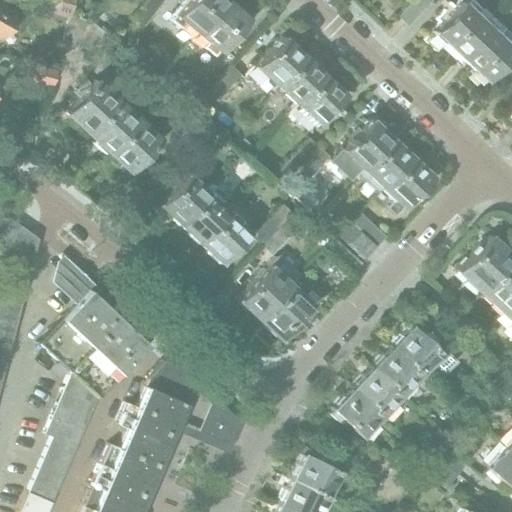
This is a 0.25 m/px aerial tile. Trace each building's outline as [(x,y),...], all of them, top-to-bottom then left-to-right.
[(66,17),(67,15),(70,4),(56,0),(53,13),(66,17)] [(141,26),(161,0),(144,0),(131,18),(141,26)] [(194,33),(222,0),(184,0),(172,14),(173,15),(170,19),(180,28),(183,24),(194,33)] [(224,0),(222,0),(194,33),(205,43),(202,47),(212,56),(215,52),(216,53),(245,18),(224,0)] [(406,25),(422,7),(414,0),(411,0),(397,17),(406,25)] [(456,55),(489,18),(471,0),(465,7),(459,1),(422,40),(434,51),(443,42),(456,55)] [(0,36),(13,13),(0,6),(0,36)] [(76,46),(83,19),(67,15),(66,17),(60,40),(76,46)] [(473,87),(509,49),(503,43),(509,36),(489,18),(456,55),(469,67),(461,76),(473,87)] [(83,19),(76,46),(86,49),(102,32),(87,20),(83,19)] [(266,86),(269,88),(300,55),(293,49),(294,48),(286,40),(285,41),(280,36),(252,65),(270,82),(266,86)] [(289,107),(321,74),(316,70),(317,69),(309,61),(308,62),(300,55),(269,88),(271,90),(275,86),(290,101),(286,105),(289,107)] [(48,84),(52,70),(25,64),(22,77),(48,84)] [(217,96),(238,73),(228,64),(207,87),(217,96)] [(328,81),(321,74),(289,107),(284,112),(293,120),(301,111),(314,123),(342,94),(337,89),(337,88),(329,80),(328,81)] [(80,134),(112,98),(92,78),(87,83),(82,78),(70,91),(76,97),(63,112),(71,119),(68,122),(80,134)] [(124,97),(131,89),(125,84),(118,92),(124,97)] [(127,129),(136,119),(127,112),(112,98),(80,134),(81,134),(84,131),(93,140),(90,143),(103,155),(127,129)] [(511,99),(499,113),(511,124),(511,123),(511,99)] [(173,135),(185,146),(207,122),(196,111),(173,135)] [(379,145),(387,136),(384,133),(385,132),(377,124),(376,126),(368,118),(344,145),(338,150),(347,158),(349,156),(360,166),(379,145)] [(127,129),(103,155),(115,166),(118,163),(125,170),(139,156),(144,160),(156,147),(154,145),(152,143),(156,138),(136,119),(127,129)] [(207,122),(185,146),(194,154),(216,130),(207,122)] [(381,186),(408,156),(387,136),(379,145),(360,166),(358,168),(368,177),(370,175),(381,186)] [(251,146),(241,137),(234,145),(243,155),(251,146)] [(280,167),(290,175),(317,146),(315,145),(306,137),(299,145),(286,159),(280,167)] [(317,146),(290,175),(299,184),(326,156),(317,146)] [(408,156),(381,186),(394,197),(392,199),(400,207),(407,200),(408,201),(412,197),(411,196),(429,176),(421,168),(422,167),(414,159),(413,161),(408,156)] [(176,224),(212,186),(210,184),(204,191),(184,173),(155,204),(164,212),(163,213),(175,225),(176,224)] [(197,243),(232,205),(231,203),(224,210),(207,195),(214,187),(212,186),(176,224),(184,231),(184,233),(195,244),(197,243)] [(232,205),(197,243),(204,250),(203,251),(215,263),(217,262),(218,262),(247,232),(228,214),(234,207),(232,205)] [(259,245),(284,218),(289,213),(280,205),(250,237),(259,245)] [(356,230),(374,247),(383,236),(357,212),(356,211),(347,221),(356,230)] [(0,246),(6,251),(8,244),(12,232),(17,225),(3,215),(0,219),(0,246)] [(284,218),(259,245),(269,255),(295,228),(284,218)] [(335,234),(344,243),(356,230),(347,221),(335,234)] [(35,238),(17,225),(12,232),(8,244),(32,250),(35,238)] [(362,259),(374,247),(356,230),(344,243),(362,259)] [(481,288),(509,256),(486,235),(457,266),(467,275),(463,279),(477,292),(481,288)] [(358,263),(332,237),(323,247),(349,273),(358,263)] [(29,262),(32,250),(8,244),(6,251),(5,256),(29,262)] [(26,273),(29,262),(5,256),(2,267),(26,273)] [(267,264),(233,300),(255,320),(288,284),(296,275),(275,256),(267,264)] [(499,313),(511,298),(511,258),(509,256),(481,288),(492,298),(488,302),(499,313)] [(0,279),(23,285),(26,273),(2,267),(0,276),(0,279)] [(0,291),(20,296),(23,285),(0,279),(0,291)] [(288,284),(255,320),(276,339),(296,318),(297,319),(302,314),(300,313),(309,304),(288,284)] [(49,436),(73,447),(94,397),(144,344),(95,298),(85,289),(73,302),(72,303),(35,342),(68,373),(66,374),(42,433),(49,436)] [(0,303),(17,308),(20,296),(0,291),(0,303)] [(449,321),(458,310),(440,293),(431,303),(449,321)] [(511,298),(499,313),(510,322),(511,319),(511,298)] [(0,315),(14,320),(17,308),(0,303),(0,315)] [(458,310),(449,321),(454,325),(464,315),(458,310)] [(0,328),(11,331),(14,320),(0,315),(0,328)] [(386,346),(419,377),(431,365),(441,374),(453,361),(443,351),(439,355),(425,342),(428,339),(412,318),(406,324),(386,346)] [(0,340),(8,343),(11,331),(0,328),(0,340)] [(0,352),(5,354),(8,343),(0,340),(0,352)] [(419,377),(386,346),(367,366),(400,397),(419,377)] [(505,378),(511,371),(511,353),(496,370),(505,378)] [(505,378),(496,370),(485,360),(476,370),(496,389),(505,378)] [(120,414),(169,436),(193,381),(155,365),(148,380),(136,407),(125,403),(120,414)] [(400,397),(367,366),(348,386),(381,418),(400,397)] [(496,389),(476,370),(468,379),(488,397),(496,389)] [(511,384),(505,378),(496,389),(511,403),(511,384)] [(361,438),(381,418),(348,386),(328,407),(330,409),(327,413),(337,423),(341,419),(361,438)] [(156,466),(169,436),(120,414),(106,444),(127,453),(156,466)] [(221,442),(228,424),(211,417),(203,435),(221,442)] [(511,434),(502,446),(511,455),(511,434)] [(68,458),(73,447),(49,436),(44,447),(68,458)] [(142,496),(156,466),(127,453),(106,444),(93,474),(127,489),(142,496)] [(286,478),(328,498),(340,473),(323,464),(325,460),(315,453),(303,446),(299,452),(286,478)] [(431,458),(454,475),(455,476),(464,463),(440,446),(431,458)] [(511,493),(511,455),(502,446),(483,467),(511,493)] [(68,458),(44,447),(40,458),(64,469),(68,458)] [(59,480),(64,469),(40,458),(35,469),(59,480)] [(392,468),(413,482),(420,471),(399,458),(392,468)] [(446,486),(454,475),(431,458),(423,469),(446,486)] [(413,482),(392,468),(385,479),(405,493),(413,482)] [(59,480),(35,469),(30,480),(54,491),(59,480)] [(97,511),(134,511),(142,496),(127,489),(93,474),(80,504),(97,511)] [(292,511),(320,511),(328,498),(286,478),(274,503),(292,511)] [(405,493),(385,479),(378,489),(398,503),(405,493)] [(54,491),(30,480),(26,491),(50,502),(54,491)] [(388,511),(392,511),(398,503),(378,489),(370,500),(388,511)] [(41,511),(45,511),(50,502),(26,491),(21,503),(41,511)] [(41,511),(21,503),(16,511),(41,511)] [(292,511),(274,503),(269,511),(292,511)]
